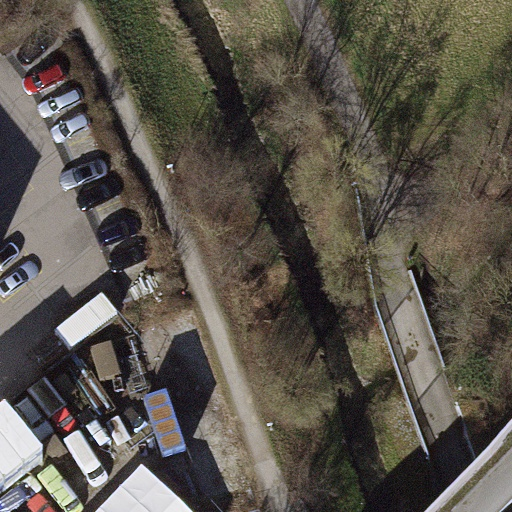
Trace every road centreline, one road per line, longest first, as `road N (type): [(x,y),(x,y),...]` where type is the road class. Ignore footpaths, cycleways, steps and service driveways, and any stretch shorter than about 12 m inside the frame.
road 1 (track): [(77,0),(283,511)]
road 2 (unclassified): [(304,0),(360,121),(376,229),(481,511)]
